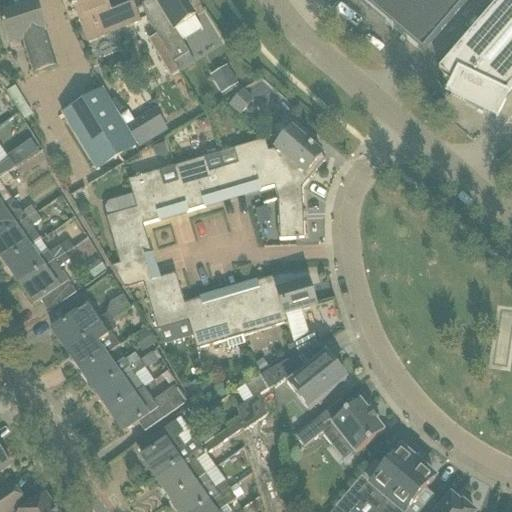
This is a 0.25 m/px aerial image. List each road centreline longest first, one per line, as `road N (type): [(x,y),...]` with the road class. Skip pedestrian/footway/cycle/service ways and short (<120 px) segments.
road 1 (unclassified): [(511,475),(484,464),(400,393),(360,312),(345,219),(351,195),(405,132)]
road 2 (unclassified): [(267,0),(287,31),(405,132)]
road 3 (unclassified): [(102,511),(0,368)]
road 4 (unclassified): [(405,132),(511,219)]
